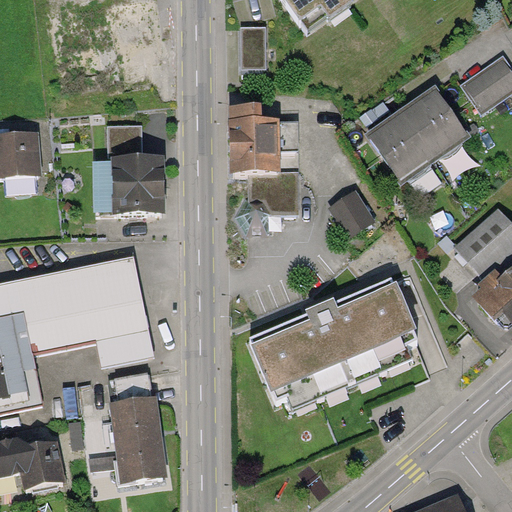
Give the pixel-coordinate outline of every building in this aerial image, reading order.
[(120,0),(46,0),(58,93),(134,83),(132,66),(170,61),(164,12),(122,17),(120,0)] [(278,0),(305,39),(360,0),(278,0)] [(269,29),(238,30),(239,73),(270,73),(269,29)] [(511,98),(511,71),(506,63),(463,92),(482,119),(511,98)] [(435,97),(370,142),(401,187),(407,182),(420,201),(442,187),(429,168),(439,160),(441,162),(449,159),(456,154),(461,148),(460,146),(467,142),(435,97)] [(260,117),(234,118),(236,178),(250,178),(251,200),(246,200),(236,219),(247,237),(269,237),(279,219),(298,218),(298,204),(278,205),(277,177),(296,177),(295,131),(260,132),(260,117)] [(41,139),(0,142),(0,177),(1,187),(44,183),(41,139)] [(175,165),(123,166),(123,220),(175,219),(175,165)] [(357,198),(331,213),(348,241),(374,225),(357,198)] [(511,328),(511,224),(502,214),(460,253),(495,290),(478,306),(505,334),(511,328)] [(157,361),(137,263),(0,290),(0,400),(45,392),(38,356),(103,343),(109,370),(157,361)] [(393,286),(251,343),(282,418),(423,361),(393,286)] [(157,407),(111,413),(121,495),(167,489),(157,407)] [(54,436),(0,448),(0,478),(27,473),(33,496),(66,488),(54,436)]
